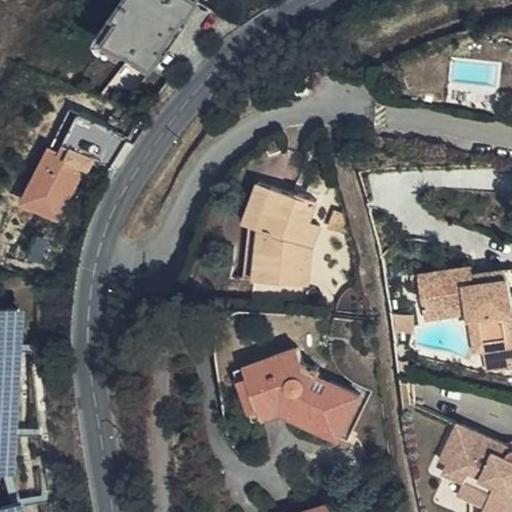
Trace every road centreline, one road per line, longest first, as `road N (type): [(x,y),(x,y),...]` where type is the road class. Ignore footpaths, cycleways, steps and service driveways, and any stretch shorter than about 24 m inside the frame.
road 1 (residential): [(511,142),(377,115),(274,116),(213,150),(182,205),(174,249),(154,266),(100,251)]
road 2 (tertiary): [(314,0),(226,60),(140,159),(113,206),(100,251)]
road 3 (tertiary): [(100,251),(91,353),(115,511)]
